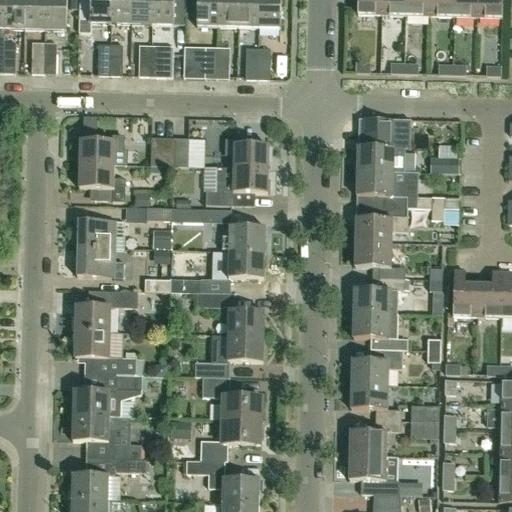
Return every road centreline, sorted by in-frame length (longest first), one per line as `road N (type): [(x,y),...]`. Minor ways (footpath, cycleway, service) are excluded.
road 1 (residential): [(316,511),(318,106)]
road 2 (residential): [(33,430),(43,104)]
road 3 (residential): [(318,106),(43,104)]
road 4 (residential): [(491,259),(492,108)]
road 5 (residential): [(450,107),(318,106)]
